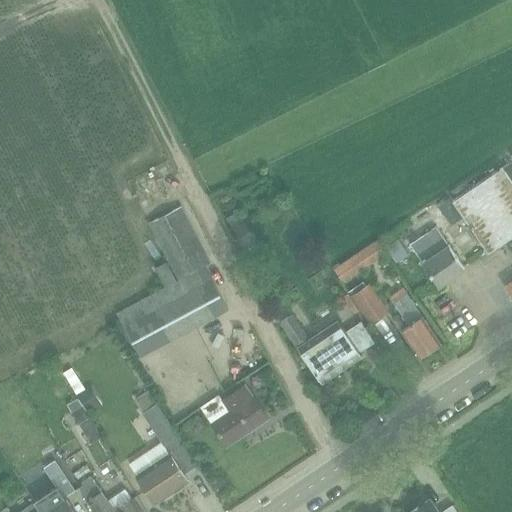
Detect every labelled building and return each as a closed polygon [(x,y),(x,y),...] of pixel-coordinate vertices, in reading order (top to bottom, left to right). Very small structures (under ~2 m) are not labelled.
[(511,179),(503,166),(453,201),(489,253),(511,237),(511,179)] [(449,199),(439,205),(453,225),(463,218),(449,199)] [(228,309),(213,281),(205,266),(211,263),(181,206),(164,215),(150,223),(179,280),(177,281),(167,262),(155,268),(165,288),(116,313),(140,357),(158,347),(228,309)] [(466,268),(447,241),(437,226),(425,233),(438,252),(423,262),(440,286),(466,268)] [(341,283),(358,273),(387,253),(378,240),(333,270),(341,283)] [(372,324),(389,312),(369,284),(353,296),(372,324)] [(441,343),(408,293),(394,302),(410,326),(402,331),(420,357),(441,343)] [(309,339),(293,314),(281,322),(322,382),(362,355),(360,352),(372,345),(358,323),(346,331),(339,320),(309,339)] [(242,352),(256,352),(255,327),(242,328),(242,352)] [(69,373),(83,397),(93,391),(79,368),(69,373)] [(228,446),(268,418),(245,385),(223,400),(224,401),(227,399),(234,408),(212,423),(228,446)] [(99,394),(87,401),(94,413),(106,406),(99,394)] [(157,404),(146,411),(143,413),(169,453),(137,475),(156,503),(189,481),(185,474),(198,465),(157,404)] [(88,408),(78,415),(96,444),(107,437),(88,408)] [(74,511),(65,497),(75,491),(55,460),(44,468),(56,487),(47,494),(35,502),(40,511),(74,511)] [(95,511),(141,511),(132,498),(120,506),(123,511),(121,511),(115,511),(91,476),(81,482),(83,486),(79,488),(95,511)] [(438,511),(430,499),(410,511),(438,511)] [(40,511),(35,502),(23,509),(19,511),(10,511),(7,507),(0,511),(40,511)]
